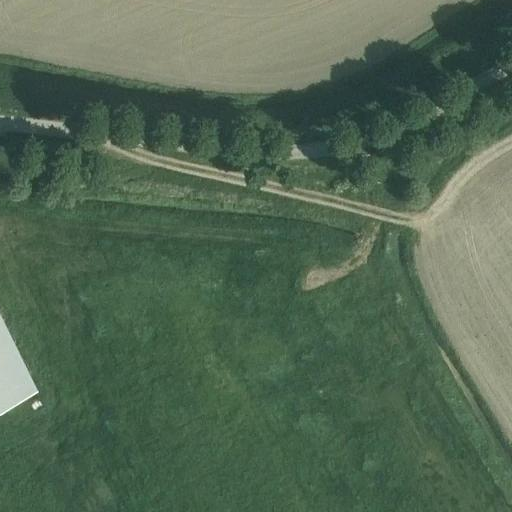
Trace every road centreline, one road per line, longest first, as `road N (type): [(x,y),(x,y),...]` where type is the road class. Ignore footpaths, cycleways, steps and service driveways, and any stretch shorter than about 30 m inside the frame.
road 1 (unclassified): [(0,125),(241,154),(351,147),(511,62)]
road 2 (track): [(122,138),(128,148),(190,169),(430,224)]
